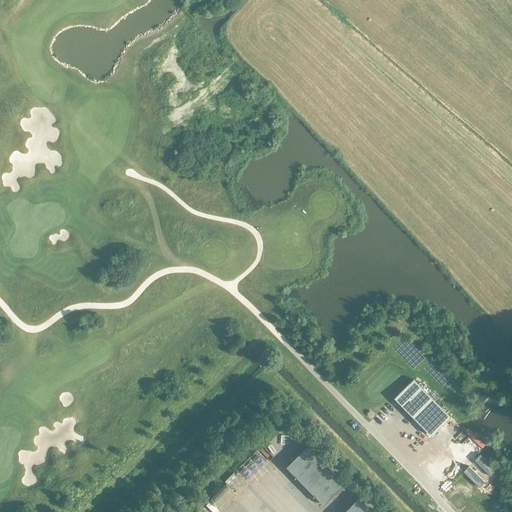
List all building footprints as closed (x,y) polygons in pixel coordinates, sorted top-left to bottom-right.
[(292,240),(292,262),(307,261),(306,240),(292,240)] [(414,379),(395,397),(434,437),(453,419),(414,379)] [(344,484),(307,446),(286,467),(323,504),(344,484)] [(248,479),(269,459),(261,450),(240,471),(248,479)] [(469,473),(474,468),(463,458),(459,463),(469,473)] [(212,498),(221,506),(236,490),(234,487),(240,481),(241,482),(242,481),(234,474),(212,498)] [(372,511),(358,498),(343,511),(372,511)]
